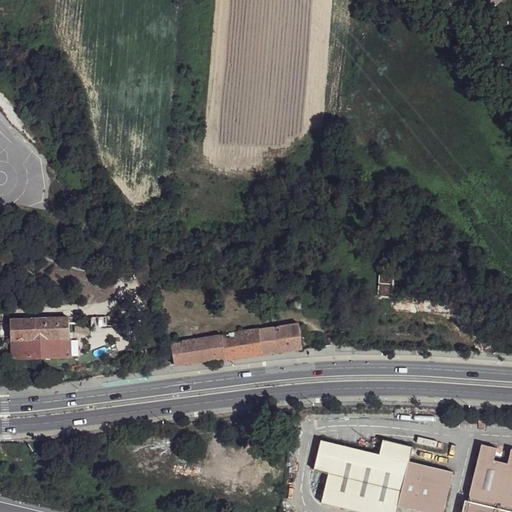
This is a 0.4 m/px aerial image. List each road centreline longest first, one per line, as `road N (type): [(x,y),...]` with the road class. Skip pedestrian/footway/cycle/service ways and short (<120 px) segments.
road 1 (primary): [(511,374),(316,367),(0,404)]
road 2 (primary): [(0,425),(308,390),(511,394)]
road 3 (track): [(180,0),(159,238)]
